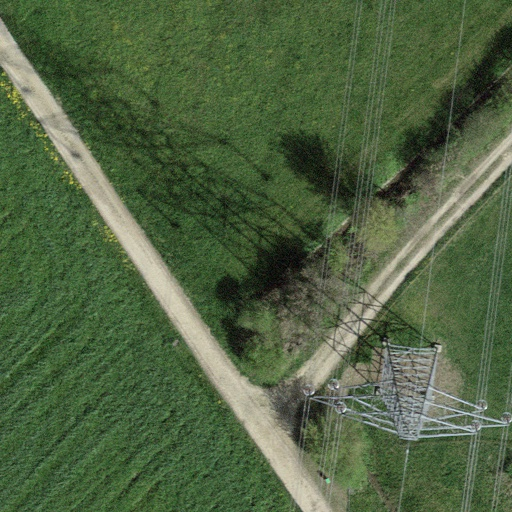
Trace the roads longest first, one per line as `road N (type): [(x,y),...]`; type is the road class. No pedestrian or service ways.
road 1 (track): [(0,46),(316,511)]
road 2 (track): [(511,147),(266,439)]
